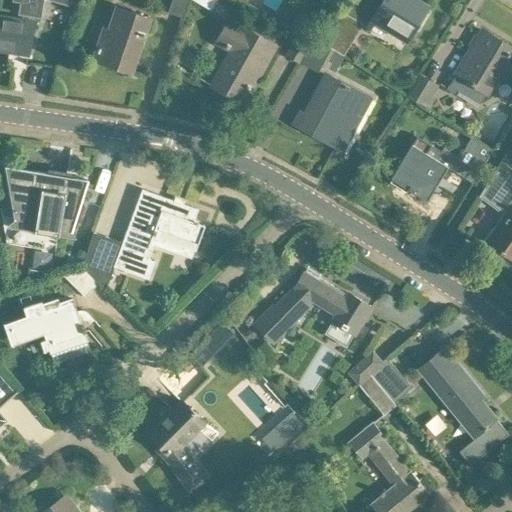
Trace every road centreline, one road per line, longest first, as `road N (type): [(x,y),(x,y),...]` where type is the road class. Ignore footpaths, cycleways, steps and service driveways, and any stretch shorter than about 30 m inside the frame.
road 1 (residential): [(309,198),(184,133),(0,111)]
road 2 (residential): [(81,431),(309,198)]
road 3 (residential): [(511,336),(459,291),(309,198)]
